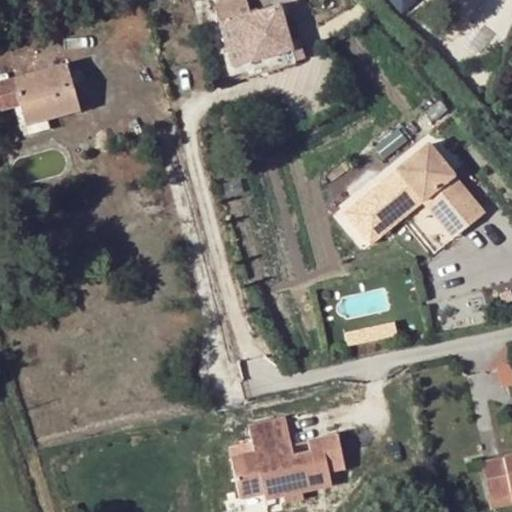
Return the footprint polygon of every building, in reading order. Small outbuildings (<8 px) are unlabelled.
[(262,54),(289,47),(278,8),(251,16),(245,0),(211,0),(231,69),(263,60),(262,54)] [(293,64),(289,47),(262,54),(263,60),(231,69),(234,81),(293,64)] [(24,128),(44,122),(77,113),(65,68),(0,86),(0,113),(18,108),(24,128)] [(222,138),(234,138),(234,129),(230,129),(228,118),(218,120),(222,138)] [(47,132),(44,122),(24,128),(21,129),(24,139),(47,132)] [(344,212),(367,232),(383,214),(391,220),(397,213),(434,244),(454,220),(386,162),(344,212)] [(391,220),(427,251),(434,244),(397,213),(391,220)] [(383,214),(367,232),(375,238),(391,220),(383,214)] [(350,346),(399,335),(396,322),(347,333),(350,346)] [(511,367),(504,346),(478,374),(496,369),(511,367)] [(511,370),(511,367),(496,369),(501,388),(511,384),(511,370)] [(283,497),(300,493),(329,487),(326,474),(344,471),(336,438),(306,444),(309,455),(293,458),(280,461),(278,450),(290,447),(284,421),(247,428),(253,455),(231,459),(239,499),(263,494),(261,488),(280,483),(283,497)] [(280,461),(293,458),(290,447),(278,450),(280,461)] [(511,457),(481,463),(488,502),(510,498),(511,500),(511,457)] [(264,501),(283,497),(280,483),(261,488),(263,494),(264,501)] [(302,501),(300,493),(283,497),(284,505),(302,501)] [(511,506),(511,500),(510,498),(488,502),(490,511),(511,506)]
